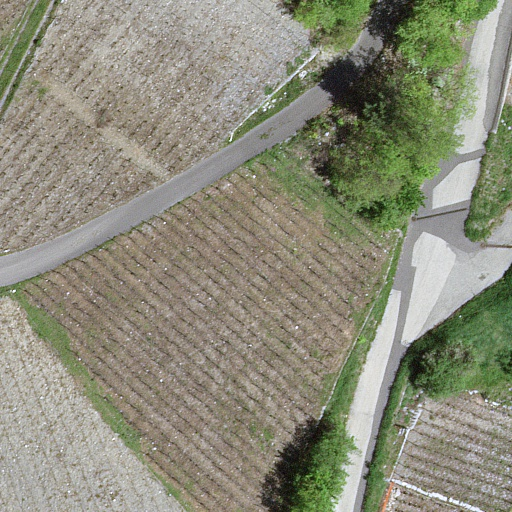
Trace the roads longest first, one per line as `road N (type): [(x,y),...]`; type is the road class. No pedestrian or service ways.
road 1 (unclassified): [(344,511),(374,393),(458,165),(495,0)]
road 2 (track): [(396,0),(372,48),(315,105),(94,234),(0,272)]
